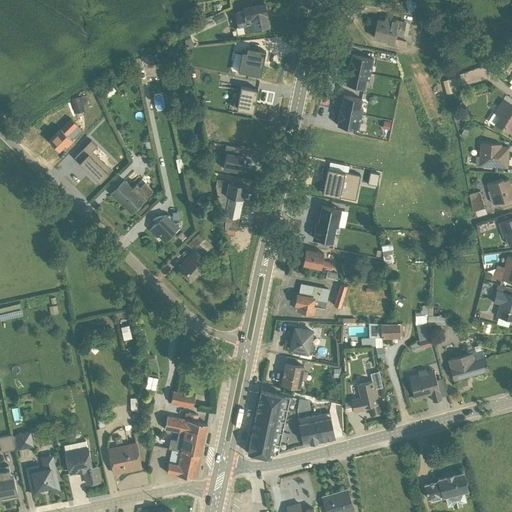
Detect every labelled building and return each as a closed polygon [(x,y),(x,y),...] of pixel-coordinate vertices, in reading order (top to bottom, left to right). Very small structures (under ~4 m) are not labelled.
[(237,34),(268,28),(267,20),(265,20),(265,16),(267,15),(265,4),(242,8),(243,11),(234,13),(236,21),(234,22),(237,34)] [(376,19),(372,39),(393,43),(395,34),(402,36),(402,35),(406,36),(409,24),(405,23),(405,22),(384,17),(384,20),(376,19)] [(237,71),(260,76),(263,61),(265,51),(247,48),(245,52),(242,52),(237,71)] [(373,59),(351,54),(350,60),(349,60),(347,69),(348,69),(345,84),(364,88),(365,79),(368,80),(373,59)] [(135,58),(137,68),(153,65),(151,55),(146,56),(146,55),(140,56),(141,57),(135,58)] [(461,83),(459,76),(442,81),(445,93),(459,90),(457,84),(461,83)] [(106,85),(104,82),(97,87),(100,90),(106,85)] [(241,86),(236,109),(250,112),(253,113),(255,102),(252,101),(253,99),(255,100),(257,89),(241,86)] [(89,103),(86,95),(71,99),(75,113),(84,111),(83,105),(89,103)] [(361,99),(342,95),(340,110),(339,109),(337,119),(338,119),(336,125),(358,129),(362,108),(360,108),(361,99)] [(511,107),(502,100),(487,122),(492,125),(494,123),(510,134),(511,130),(511,107)] [(75,126),(69,120),(49,141),(58,150),(64,144),(65,146),(72,140),(71,139),(79,132),(75,126)] [(101,180),(111,170),(92,151),(96,146),(90,140),(73,157),(95,178),(97,176),(101,180)] [(501,144),(479,143),(479,157),(475,156),(474,165),(506,167),(508,147),(501,147),(501,144)] [(241,148),(225,145),(224,153),(225,154),(223,168),(240,172),(242,163),(240,162),(241,156),(240,155),(241,148)] [(178,172),(183,171),(181,159),(180,159),(180,154),(176,155),(176,159),(175,160),(178,172)] [(327,168),(322,193),(355,200),(360,175),(327,168)] [(224,233),(233,235),(235,230),(236,230),(245,185),(216,179),(215,186),(220,208),(225,209),(224,216),(224,233)] [(502,179),(486,184),(492,204),(511,198),(511,192),(508,179),(503,181),(502,179)] [(124,180),(111,193),(131,213),(152,191),(144,183),(139,187),(136,184),(132,188),(124,180)] [(468,195),(473,211),(484,208),(479,191),(468,195)] [(321,206),(317,222),(335,226),(337,226),(340,210),(321,206)] [(155,224),(149,230),(156,237),(155,238),(158,241),(161,238),(164,242),(178,228),(178,223),(174,223),(170,218),(170,216),(167,216),(165,214),(163,216),(159,216),(152,219),(155,224)] [(511,218),(498,223),(502,239),(505,238),(508,245),(511,243),(511,218)] [(312,238),(332,242),(335,226),(317,222),(315,221),(312,238)] [(180,270),(190,281),(203,267),(198,262),(207,252),(199,244),(204,238),(198,233),(187,245),(194,251),(182,264),(184,266),(180,270)] [(386,273),(397,272),(395,263),(394,263),(391,255),(390,255),(392,254),(392,250),(391,242),(387,243),(387,244),(381,245),(383,265),(385,265),(386,273)] [(323,253),(305,250),(303,264),(330,271),(331,271),(332,263),(322,261),(323,253)] [(496,265),(493,278),(511,282),(511,257),(506,256),(503,267),(496,265)] [(336,273),(326,271),(325,278),(336,281),(337,277),(336,277),(336,273)] [(333,305),(341,308),(345,296),(346,296),(349,286),(340,283),(333,305)] [(297,306),(297,310),(314,314),(315,307),(324,308),(325,301),(326,301),(328,290),(301,284),(298,295),(296,294),(294,305),(297,306)] [(511,294),(496,291),(493,303),(498,304),(498,305),(495,316),(498,317),(496,324),(508,327),(509,320),(511,320),(511,294)] [(433,307),(427,306),(427,325),(447,325),(447,318),(442,317),(441,316),(441,315),(438,315),(438,316),(432,316),(433,307)] [(416,325),(419,341),(431,337),(429,328),(428,328),(427,325),(427,311),(421,310),(421,314),(419,314),(419,316),(417,316),(417,325),(416,325)] [(361,338),(361,346),(375,346),(375,347),(381,347),(381,338),(397,338),(397,339),(400,339),(402,336),(401,324),(368,323),(368,338),(361,338)] [(120,327),(123,340),(131,338),(131,336),(133,336),(131,327),(129,327),(128,326),(120,327)] [(299,357),(310,359),(311,355),(308,355),(308,353),(310,353),(313,351),(314,346),(314,344),(312,343),(311,343),(312,335),(313,331),(294,328),(292,340),(290,340),(288,348),(300,351),(299,357)] [(100,347),(90,338),(84,344),(94,353),(100,347)] [(431,345),(430,340),(430,339),(418,343),(420,348),(431,345)] [(479,344),(466,348),(468,354),(470,353),(471,354),(482,351),(479,344)] [(453,380),(487,370),(482,351),(471,354),(470,353),(448,360),(453,380)] [(305,380),(307,371),(303,371),(304,366),(285,362),(283,371),(281,384),(299,388),(301,379),(305,380)] [(409,376),(408,376),(414,399),(424,397),(424,395),(430,393),(432,401),(441,398),(432,369),(426,371),(425,369),(417,371),(418,373),(409,376)] [(130,398),(130,410),(140,410),(140,404),(141,404),(143,386),(141,372),(128,373),(129,387),(140,386),(137,398),(130,398)] [(370,415),(380,413),(378,404),(377,404),(375,397),(377,397),(375,388),(373,388),(372,381),(356,384),(359,397),(350,399),(353,411),(368,408),(370,415)] [(192,408),(194,395),(173,391),(170,404),(192,408)] [(273,393),(260,391),(255,416),(250,438),(247,453),(267,457),(277,454),(290,397),(273,393)] [(307,413),(327,419),(330,406),(310,400),(307,413)] [(167,416),(164,429),(178,432),(178,431),(183,432),(184,428),(205,432),(206,424),(196,422),(198,415),(185,412),(183,419),(167,416)] [(170,439),(168,449),(200,454),(205,432),(184,428),(183,432),(178,431),(176,440),(170,439)] [(12,435),(15,449),(17,448),(18,449),(33,446),(30,430),(14,434),(15,435),(12,435)] [(0,436),(0,448),(1,452),(14,449),(11,434),(0,436)] [(122,443),(121,436),(114,437),(115,444),(122,443)] [(84,471),(87,484),(99,481),(96,466),(92,466),(87,446),(86,446),(85,440),(63,445),(64,450),(64,451),(69,474),(84,471)] [(108,448),(113,473),(140,468),(135,442),(108,448)] [(171,450),(166,473),(195,478),(200,454),(171,450)] [(32,495),(42,493),(41,488),(48,486),(49,491),(59,489),(51,454),(40,456),(42,467),(38,468),(37,464),(26,467),(32,495)] [(0,501),(16,498),(11,475),(10,475),(8,465),(0,467),(0,501)] [(437,481),(423,485),(427,499),(430,498),(431,501),(440,499),(440,497),(442,497),(442,498),(468,491),(462,471),(437,478),(437,481)] [(353,511),(346,489),(321,497),(326,511),(353,511)]
